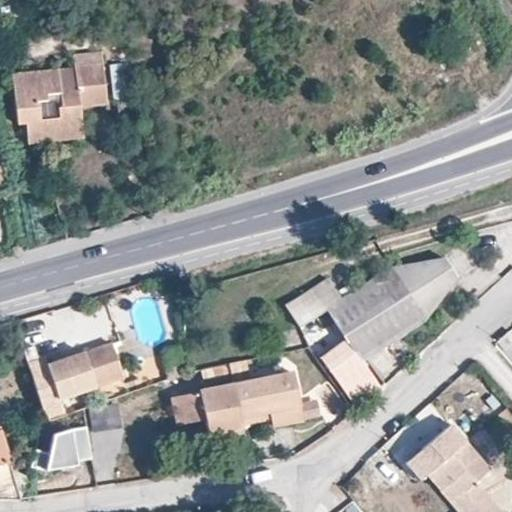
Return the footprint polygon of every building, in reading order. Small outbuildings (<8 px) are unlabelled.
[(75,68),(10,75),(16,124),(23,123),(26,143),(81,138),(79,107),(106,106),(100,53),(74,56),(75,68)] [(112,101),(125,100),(123,65),(110,66),(112,101)] [(27,156),(12,159),(16,186),(30,185),(27,156)] [(342,300),(328,278),(285,305),(301,329),(328,312),(350,344),(324,361),(354,403),(378,387),(360,361),(426,318),(457,276),(445,257),(394,267),(342,300)] [(511,342),(511,332),(510,330),(499,340),(506,348),(511,342)] [(95,389),(100,402),(129,392),(113,343),(47,363),(59,399),(95,389)] [(181,374),(178,349),(159,351),(159,353),(162,374),(162,381),(181,374)] [(159,353),(128,363),(135,383),(162,374),(159,353)] [(293,372),(234,384),(241,417),(270,411),(271,420),(272,425),(304,419),(300,401),(293,372)] [(241,417),(234,384),(171,397),(177,424),(204,419),(209,439),(244,432),(243,425),(241,417)] [(300,401),(304,419),(322,416),(319,398),(300,401)] [(270,411),(241,417),(243,425),(271,420),(270,411)] [(427,474),(435,468),(446,482),(438,488),(458,511),(486,511),(496,504),(475,481),(489,468),(466,441),(451,424),(405,462),(420,480),(427,474)] [(85,426),(54,433),(49,452),(35,450),(30,467),(46,469),(45,472),(78,466),(77,461),(91,457),(85,426)] [(0,430),(0,497),(22,498),(28,475),(15,470),(2,430),(0,430)] [(435,468),(427,474),(438,488),(446,482),(435,468)]
